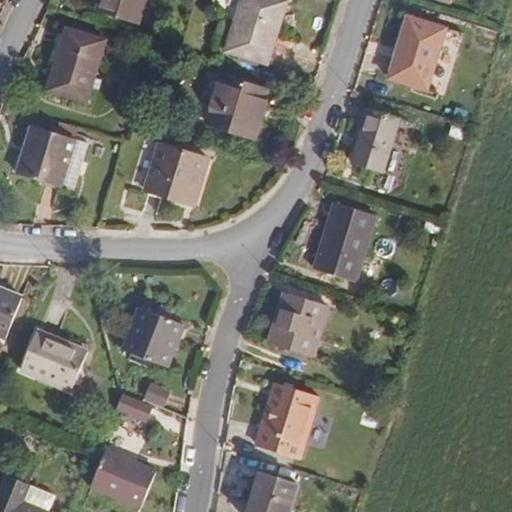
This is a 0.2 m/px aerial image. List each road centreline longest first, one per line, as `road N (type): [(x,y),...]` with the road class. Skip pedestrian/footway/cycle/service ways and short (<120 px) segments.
road 1 (residential): [(259,250),(319,143),(361,0)]
road 2 (residential): [(194,511),(219,362),(259,250)]
road 3 (residential): [(0,240),(259,250)]
